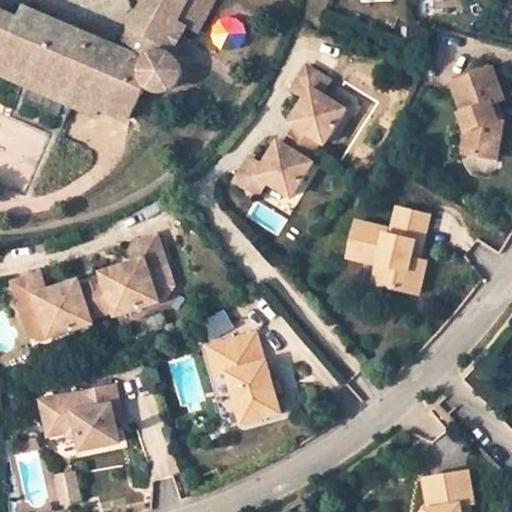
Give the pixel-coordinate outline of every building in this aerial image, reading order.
[(166,44),(179,21),(198,30),(213,0),(146,0),(131,29),(166,44)] [(21,17),(0,6),(0,23),(15,30),(21,17)] [(37,78),(67,91),(76,95),(101,107),(130,119),(147,84),(146,83),(144,77),(144,71),(145,65),(148,60),(120,48),(26,7),(21,17),(15,30),(0,23),(0,61),(4,63),(27,74),(37,78)] [(166,44),(131,29),(120,48),(148,60),(150,57),(154,55),(160,52),(166,44)] [(175,53),(168,51),(160,52),(154,55),(150,57),(148,60),(145,65),(144,71),(144,77),(146,84),(151,90),(157,93),(165,95),(172,94),(179,90),(184,85),(187,78),(187,71),(185,64),(181,58),(175,53)] [(291,143),(278,136),(262,164),(249,156),(234,183),(259,198),(267,183),(297,200),(320,160),(315,157),(327,136),(332,140),(355,101),(325,83),(332,70),(305,55),(292,79),(306,88),(291,115),(304,123),(291,143)] [(4,63),(0,72),(23,83),(27,74),(4,63)] [(470,135),(464,154),(492,162),(503,127),(497,125),(495,117),(499,116),(495,104),(504,101),(494,72),(452,85),(462,115),(459,116),(464,133),(470,135)] [(33,87),(37,78),(27,74),(23,83),(12,108),(22,112),(33,87)] [(64,101),(67,91),(37,78),(33,87),(64,101)] [(67,91),(64,101),(52,126),(61,130),(72,105),(76,95),(67,91)] [(76,95),(72,105),(98,115),(101,107),(76,95)] [(470,135),(464,133),(458,152),(464,154),(470,135)] [(395,266),(390,287),(424,295),(431,264),(414,260),(417,244),(424,245),(431,216),(401,209),(394,236),(390,235),(391,228),(363,222),(355,257),(384,263),(395,266)] [(80,301),(78,291),(76,285),(43,293),(38,273),(9,281),(17,309),(34,304),(44,339),(87,327),(86,322),(99,318),(111,315),(113,320),(156,308),(147,272),(166,268),(159,240),(132,247),(137,268),(101,278),(103,285),(105,294),(93,297),(80,301)] [(395,266),(384,263),(379,285),(390,287),(395,266)] [(170,292),(166,268),(147,272),(156,308),(167,305),(170,292)] [(105,294),(103,285),(91,288),(78,291),(80,301),(93,297),(105,294)] [(34,304),(17,309),(25,344),(44,339),(34,304)] [(204,321),(211,335),(232,325),(225,311),(204,321)] [(217,341),(225,371),(238,421),(278,411),(273,390),(270,379),(265,360),(261,361),(253,332),(217,341)] [(205,344),(213,374),(225,371),(217,341),(205,344)] [(270,379),(273,390),(282,388),(279,376),(270,379)] [(113,403),(122,400),(119,385),(44,403),(48,420),(49,420),(67,415),(71,435),(82,433),(85,448),(121,439),(117,420),(113,403)] [(113,403),(117,420),(127,417),(122,400),(113,403)] [(67,415),(49,420),(53,440),(71,435),(67,415)] [(53,474),(58,505),(82,501),(77,469),(53,474)] [(419,511),(464,511),(464,505),(471,504),(468,473),(422,478),(425,508),(419,508),(419,511)]
